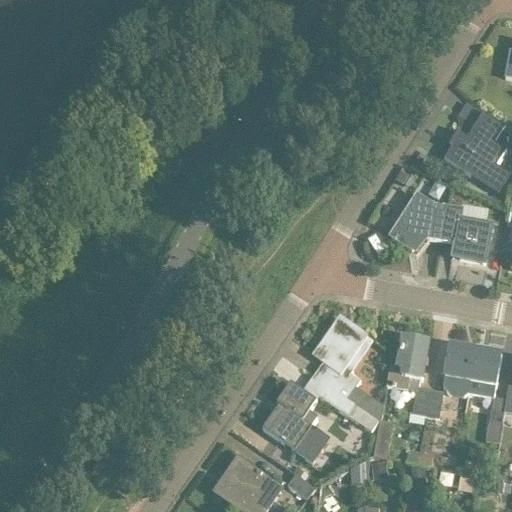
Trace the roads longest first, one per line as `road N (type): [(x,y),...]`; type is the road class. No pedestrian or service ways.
road 1 (tertiary): [(23,511),(73,440),(321,0)]
road 2 (tertiary): [(306,275),(487,0)]
road 3 (tertiary): [(149,511),(306,275)]
road 4 (residential): [(511,312),(306,275)]
